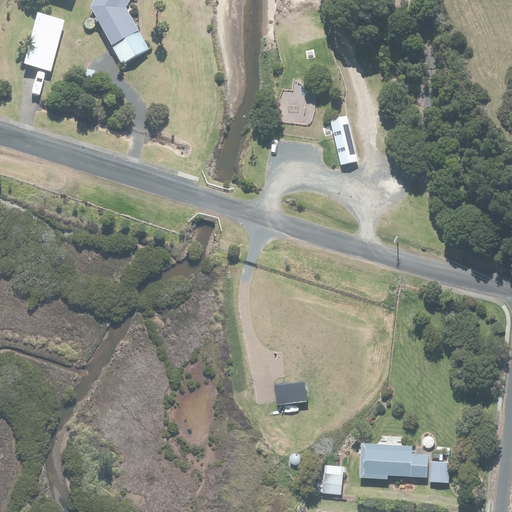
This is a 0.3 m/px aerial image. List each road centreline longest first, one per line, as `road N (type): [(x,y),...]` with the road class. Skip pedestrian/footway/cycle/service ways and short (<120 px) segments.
road 1 (unclassified): [(0,133),(511,290)]
road 2 (residential): [(511,344),(494,511)]
